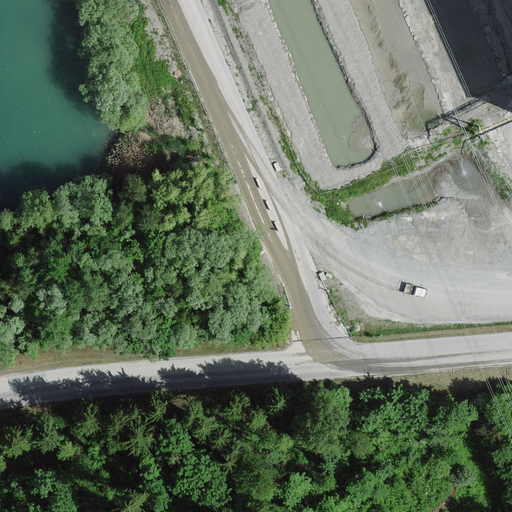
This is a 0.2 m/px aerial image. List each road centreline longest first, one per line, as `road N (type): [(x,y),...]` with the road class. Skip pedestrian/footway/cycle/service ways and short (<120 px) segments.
road 1 (unclassified): [(511,342),(0,392)]
road 2 (track): [(511,301),(395,299),(353,286),(320,262),(290,233),(188,0)]
